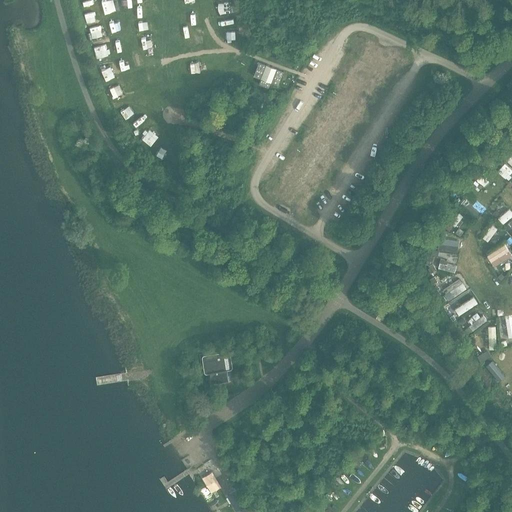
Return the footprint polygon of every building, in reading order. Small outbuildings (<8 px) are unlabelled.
[(230,2),(219,2),(220,13),(231,13),(230,2)] [(96,4),(87,5),(88,14),(97,13),(96,4)] [(101,25),(91,26),(92,40),(103,39),(101,25)] [(107,43),(95,46),(97,57),(110,54),(107,43)] [(204,44),(195,45),(196,55),(205,55),(204,44)] [(192,72),(201,72),(200,62),(191,62),(192,72)] [(259,62),(253,76),(261,79),(259,84),(268,88),(270,83),(278,86),(284,71),(259,62)] [(109,78),(117,76),(114,66),(107,68),(109,78)] [(115,97),(124,93),(120,84),(111,88),(115,97)] [(188,95),(183,112),(189,113),(194,96),(188,95)] [(121,111),(127,119),(135,113),(130,105),(121,111)] [(137,137),(145,144),(153,136),(145,128),(137,137)] [(497,156),(491,163),(494,166),(497,163),(500,159),(498,157),(497,156)] [(504,223),(511,216),(511,208),(511,207),(499,217),(504,223)] [(494,232),(498,235),(502,229),(493,223),(484,237),(489,240),(494,232)] [(439,249),(459,251),(460,240),(440,238),(439,249)] [(491,261),(510,251),(506,244),(487,254),(491,261)] [(457,271),(458,264),(448,263),(449,259),(441,258),(439,268),(457,271)] [(430,268),(428,269),(430,273),(436,270),(432,264),(428,266),(430,268)] [(463,281),(447,292),(451,298),(468,287),(463,281)] [(475,298),(461,305),(464,311),(478,304),(475,298)] [(472,331),(488,319),(485,314),(468,326),(472,331)] [(497,325),(489,325),(490,348),(498,347),(497,325)] [(202,358),(204,372),(204,373),(205,373),(205,374),(206,374),(207,374),(210,374),(211,383),(229,380),(227,371),(230,370),(231,370),(232,370),(232,369),(232,368),(230,353),(229,352),(228,351),(204,355),(203,355),(203,356),(202,356),(202,357),(202,358)] [(511,368),(511,358),(507,353),(500,359),(510,370),(511,368)] [(236,511),(247,505),(238,489),(227,495),(236,511)]
